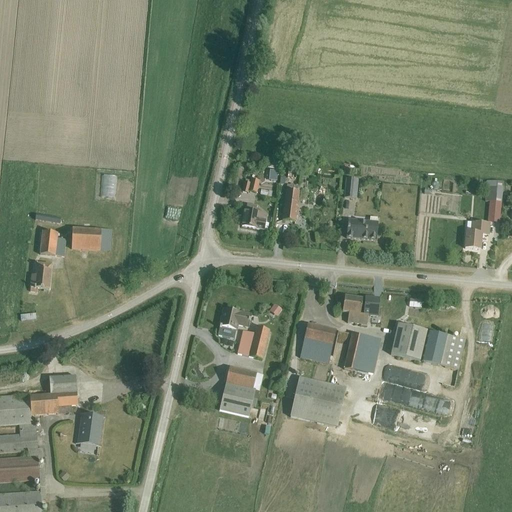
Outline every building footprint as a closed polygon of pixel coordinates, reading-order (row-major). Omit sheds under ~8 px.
[(269,160),(268,169),(278,171),(280,161),(269,160)] [(289,165),(288,173),(296,174),(297,166),(289,165)] [(244,183),(242,193),(248,194),(248,192),(256,194),(259,182),(251,180),(250,182),(246,181),(246,183),(244,183)] [(345,180),(344,199),(356,200),(358,181),(345,180)] [(486,182),(485,202),(490,203),(488,223),(499,224),(500,203),(502,203),(503,183),(486,182)] [(287,186),(282,221),(295,223),(300,187),(287,186)] [(264,230),(266,224),(267,215),(256,213),(256,207),(247,205),(245,212),(244,212),(242,227),(264,231),(264,230)] [(36,215),(35,221),(60,225),(61,220),(36,215)] [(348,221),(346,239),(376,242),(378,223),(376,223),(377,218),(370,218),(370,223),(348,221)] [(471,234),(466,233),(465,249),(480,251),(482,236),(489,237),(490,224),(472,223),(471,234)] [(100,252),(101,231),(72,229),(71,251),(100,252)] [(101,231),(100,252),(111,253),(111,231),(101,231)] [(42,233),(39,255),(64,258),(66,241),(57,240),(58,235),(42,233)] [(32,276),(30,292),(37,293),(38,289),(49,291),(52,266),(51,265),(37,264),(37,265),(35,264),(34,276),(32,276)] [(345,297),(342,313),(349,314),(347,324),(366,327),(368,318),(360,316),(362,300),(345,297)] [(378,319),(379,300),(364,298),(363,316),(369,317),(369,318),(378,319)] [(409,299),(408,307),(421,308),(422,300),(409,299)] [(274,306),(269,312),(276,317),(281,311),(274,306)] [(224,310),(218,337),(234,341),(238,327),(248,330),(251,317),(224,310)] [(308,325),(300,359),(328,365),(336,331),(308,325)] [(397,326),(390,356),(420,363),(427,332),(397,326)] [(243,332),(237,355),(262,361),(269,332),(256,329),(254,335),(243,332)] [(430,333),(423,363),(458,371),(465,341),(430,333)] [(351,335),(343,370),(373,377),(380,342),(351,335)] [(229,368),(219,412),(248,418),(251,407),(255,408),(263,376),(229,368)] [(78,407),(76,378),(49,379),(50,395),(29,396),(0,398),(0,454),(28,453),(28,458),(0,459),(0,484),(39,482),(40,493),(0,495),(0,511),(41,511),(41,503),(45,502),(43,471),(39,471),(38,460),(43,460),(42,449),(37,449),(36,429),(35,421),(35,417),(72,414),(71,407),(78,407)] [(299,379),(290,418),(337,429),(346,390),(299,379)] [(394,400),(395,389),(376,387),(375,399),(394,400)] [(75,444),(75,445),(101,448),(101,447),(98,447),(102,419),(105,419),(105,418),(79,415),(79,416),(81,416),(77,444),(75,444)] [(95,455),(96,449),(76,446),(76,453),(95,455)] [(64,472),(58,477),(64,482),(69,477),(64,472)]
